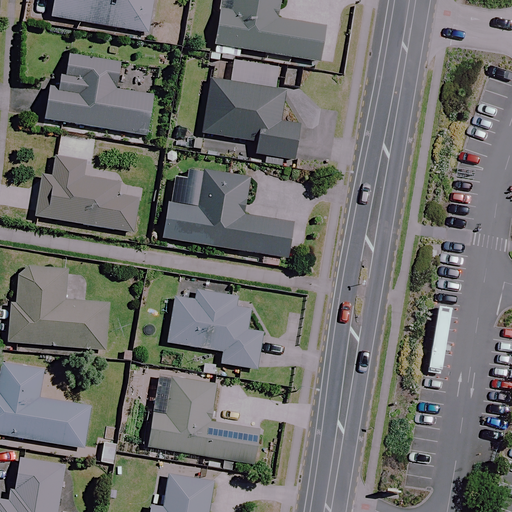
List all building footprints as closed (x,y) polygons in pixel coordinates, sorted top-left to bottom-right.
[(49,0),(46,19),(145,36),(150,0),(49,0)] [(278,0),(218,0),(211,50),(237,54),(238,52),(316,65),(322,30),(275,22),(278,0)] [(118,65),(63,58),(58,93),(44,91),(39,124),(143,139),(149,98),(114,93),(118,65)] [(281,93),(207,82),(199,136),(253,144),(251,157),(290,163),(295,128),(276,125),(281,93)] [(131,236),(137,200),(115,197),(117,185),(82,179),(85,164),(52,159),(49,179),(38,177),(31,219),(131,236)] [(247,180),(190,172),(188,185),(165,181),(156,241),(283,260),(289,226),(241,218),(247,180)] [(33,270),(14,269),(12,305),(7,304),(3,345),(101,353),(104,306),(62,302),(64,273),(33,270)] [(243,333),(247,308),(233,306),(234,299),(193,292),(191,303),(171,300),(164,345),(220,354),(218,366),(252,372),(258,335),(243,333)] [(39,370),(0,364),(0,439),(80,451),(87,409),(35,401),(39,370)] [(214,387),(169,379),(162,419),(146,416),(140,449),(249,469),(255,437),(207,428),(214,387)] [(12,462),(7,501),(0,500),(0,511),(53,511),(60,468),(12,462)] [(205,511),(210,483),(164,476),(159,511),(146,509),(145,511),(205,511)]
